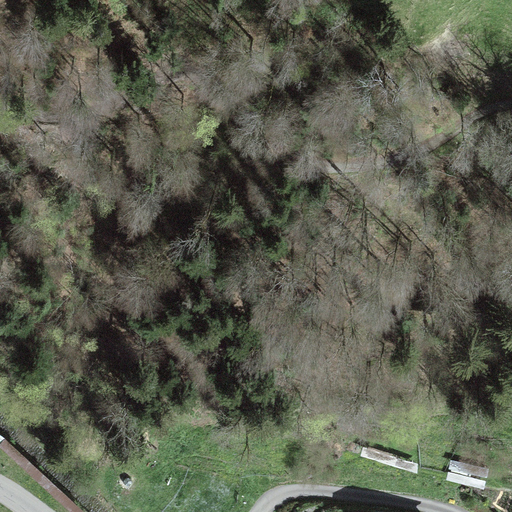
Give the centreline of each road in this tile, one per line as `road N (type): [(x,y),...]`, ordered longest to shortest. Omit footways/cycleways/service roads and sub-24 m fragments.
road 1 (track): [(511,109),(487,113),(395,161),(319,165),(294,157),(243,103),(202,76),(176,73),(71,114),(0,107)]
road 2 (residential): [(444,511),(304,493),(280,495),(255,511)]
